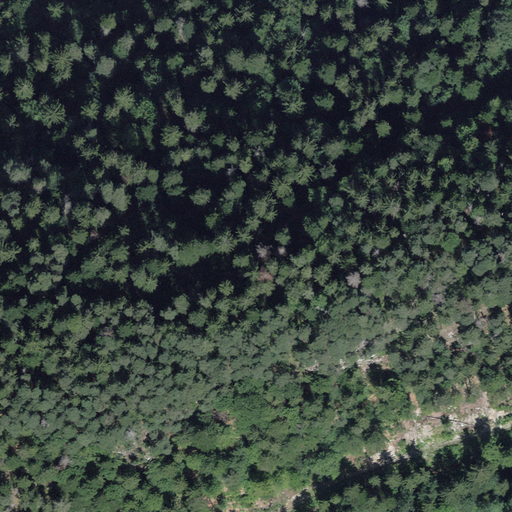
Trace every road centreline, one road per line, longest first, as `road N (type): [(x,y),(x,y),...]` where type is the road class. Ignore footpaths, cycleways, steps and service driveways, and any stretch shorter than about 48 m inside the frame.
road 1 (track): [(511,84),(376,157),(181,296),(0,299)]
road 2 (track): [(289,511),(375,469),(511,428)]
